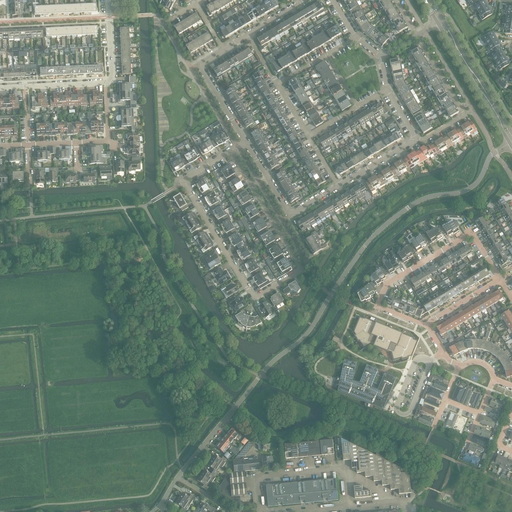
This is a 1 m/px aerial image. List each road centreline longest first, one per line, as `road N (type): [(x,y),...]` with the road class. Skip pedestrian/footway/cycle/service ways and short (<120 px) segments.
road 1 (unclassified): [(182,471),(259,376),(307,334),(373,236),(414,203),(469,188),(488,157),(509,142)]
road 2 (residential): [(230,151),(302,270),(258,297),(181,180),(207,165)]
road 3 (residential): [(427,326),(378,306),(386,284),(471,233),(500,279)]
road 4 (residential): [(262,511),(259,479),(343,472),(346,507)]
road 5 (residential): [(416,139),(464,115),(416,36)]
road 6 (residential): [(246,142),(290,215),(339,185)]
road 7 (tertiary): [(438,23),(509,142)]
road 8 (tertiary): [(511,133),(444,20)]
road 9 (residential): [(224,49),(198,64),(246,142)]
